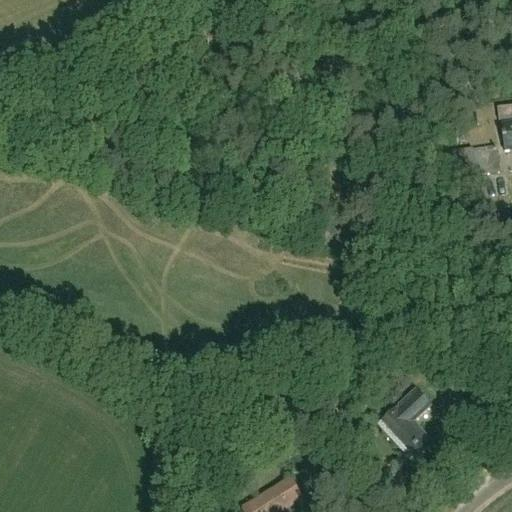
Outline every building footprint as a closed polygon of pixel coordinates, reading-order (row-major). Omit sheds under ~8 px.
[(511,111),(500,113),(505,154),(511,153),(511,111)] [(496,150),(473,152),(476,178),(499,176),(496,150)] [(327,375),(323,404),(341,407),(345,378),(327,375)] [(363,404),(364,376),(348,375),(346,403),(363,404)] [(420,397),(385,428),(413,459),(429,444),(413,428),(432,411),(420,397)] [(283,511),(299,503),(289,485),(245,511),(283,511)]
